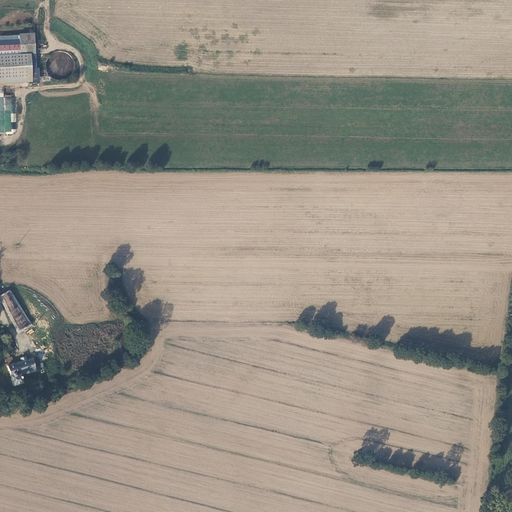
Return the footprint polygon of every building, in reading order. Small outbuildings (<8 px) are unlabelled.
[(0,55),(29,54),(34,54),(33,33),(19,33),(19,35),(0,36),(0,55)] [(0,55),(0,78),(31,77),(29,54),(0,55)] [(15,123),(15,97),(4,97),(3,90),(0,89),(0,133),(16,133),(15,126),(12,126),(12,123),(15,123)] [(9,293),(2,297),(19,331),(28,326),(9,293)] [(36,370),(32,359),(6,366),(13,385),(21,383),(20,375),(36,370)]
